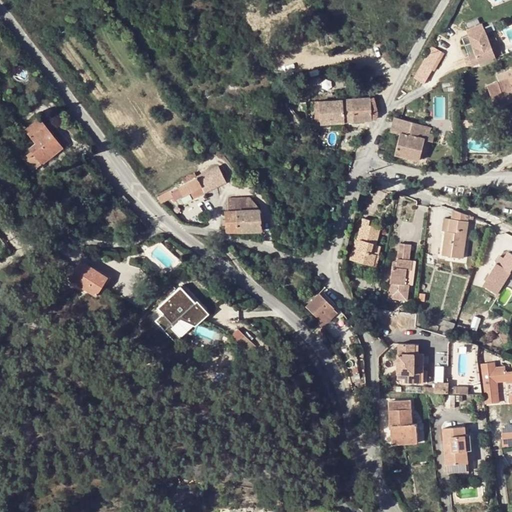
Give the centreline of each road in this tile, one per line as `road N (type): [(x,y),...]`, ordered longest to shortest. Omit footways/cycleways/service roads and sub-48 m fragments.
road 1 (residential): [(0,296),(36,329),(133,372),(233,433),(289,483)]
road 2 (tertiary): [(371,458),(312,338),(177,229)]
road 3 (residential): [(0,433),(289,483)]
road 4 (tertiary): [(177,229),(0,8)]
road 5 (residential): [(330,268),(369,344),(371,458)]
road 6 (unknown): [(177,229),(129,249),(47,246),(0,270)]
road 7 (residential): [(361,161),(446,0)]
road 8 (residential): [(177,229),(330,268)]
road 9 (residential): [(511,228),(396,187),(392,168)]
road 10 (residential): [(511,177),(462,180),(392,168)]
